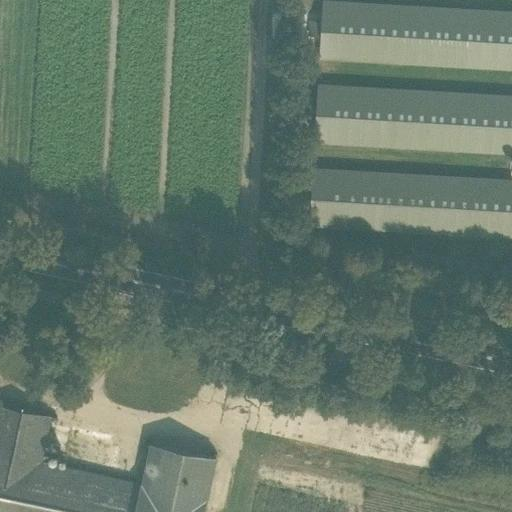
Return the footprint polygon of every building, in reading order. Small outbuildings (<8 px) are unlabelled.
[(319,56),(511,67),(511,11),(322,0),(319,56)] [(314,140),(511,151),(511,95),(317,84),(314,140)] [(309,224),(511,235),(511,179),(312,168),(309,224)] [(0,511),(203,511),(216,453),(151,440),(142,481),(41,460),(50,414),(0,403),(0,511)] [(67,435),(108,444),(111,434),(69,424),(67,435)] [(92,460),(103,461),(106,444),(94,442),(92,460)] [(107,445),(104,464),(115,466),(119,447),(107,445)]
